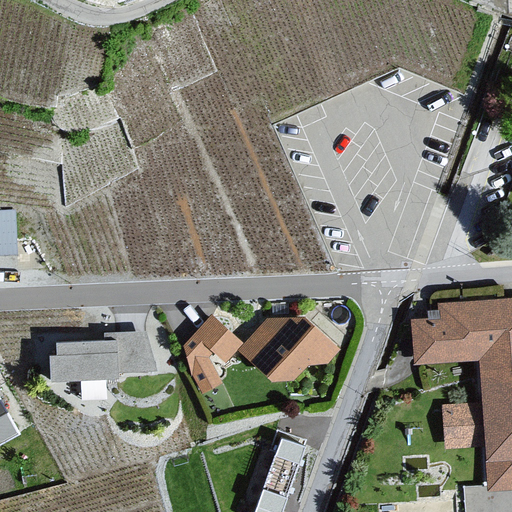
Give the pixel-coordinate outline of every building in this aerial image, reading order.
[(16,214),(0,214),(0,258),(16,258),(16,214)] [(511,494),(511,303),(434,307),(433,314),(425,315),(426,322),(412,323),(413,368),(475,365),(487,497),(511,494)] [(242,342),(212,316),(186,346),(186,357),(202,395),(221,383),(208,358),(214,354),(224,361),(242,342)] [(340,349),(304,318),(268,319),(241,352),(266,379),(293,381),(305,362),(325,367),(340,349)] [(59,358),(52,358),(54,381),(119,378),(119,372),(156,370),(147,332),(106,334),(107,342),(58,344),(59,358)] [(0,395),(0,447),(22,435),(0,395)] [(279,511),(305,444),(280,435),(250,511),(279,511)]
